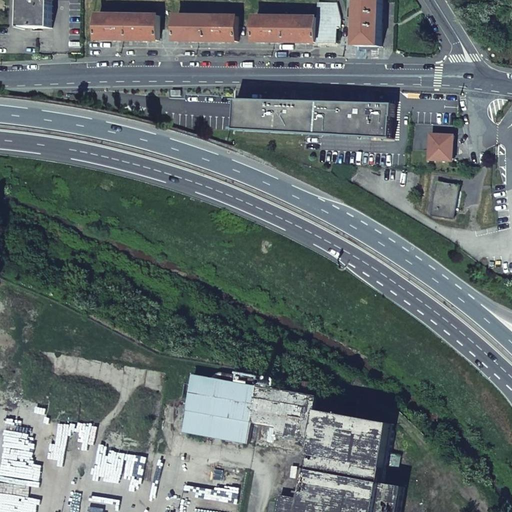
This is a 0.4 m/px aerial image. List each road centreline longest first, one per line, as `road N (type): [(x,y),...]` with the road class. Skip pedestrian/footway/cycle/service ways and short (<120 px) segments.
road 1 (motorway): [(0,141),(170,174),(271,212),(384,274),(511,378)]
road 2 (motorway): [(465,303),(359,230),(236,170),(134,136),(0,112)]
road 3 (unclassified): [(473,81),(195,68),(0,72)]
